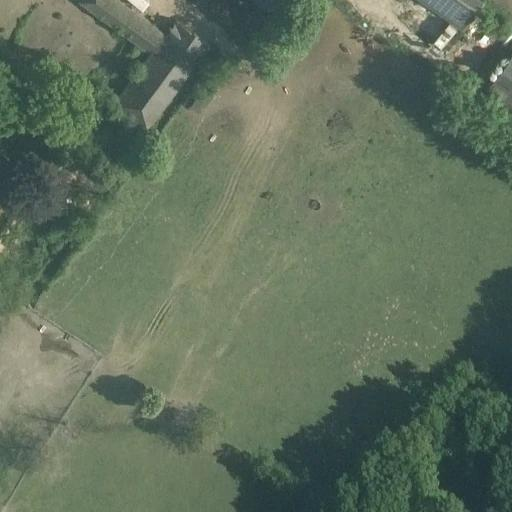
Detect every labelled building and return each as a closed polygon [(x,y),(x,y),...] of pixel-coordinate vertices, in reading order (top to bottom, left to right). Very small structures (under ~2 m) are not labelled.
[(155,38),(104,0),(83,0),(82,2),(146,50),(155,38)] [(274,0),(255,0),(268,9),(274,0)] [(484,0),(483,0),(420,0),(463,30),(484,0)] [(210,47),(178,23),(166,39),(199,63),(210,47)] [(199,63),(166,39),(116,107),(149,131),(199,63)] [(511,55),(485,92),(511,111),(511,55)] [(58,131),(42,151),(44,153),(35,164),(56,181),(81,149),(58,131)] [(42,151),(24,138),(15,149),(35,164),(44,153),(42,151)] [(0,175),(11,160),(0,152),(0,175)]
